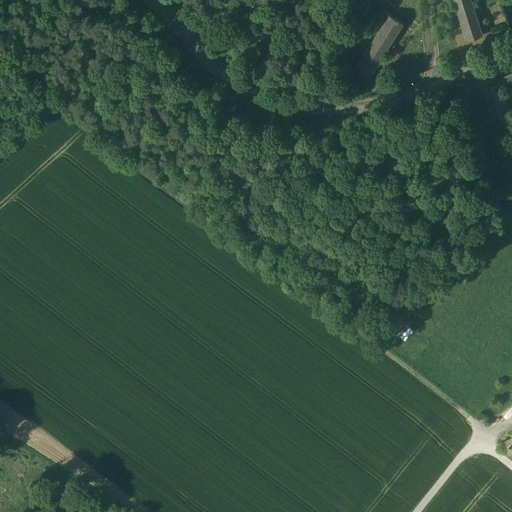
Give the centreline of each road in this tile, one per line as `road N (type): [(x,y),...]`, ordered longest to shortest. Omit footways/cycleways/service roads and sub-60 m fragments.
road 1 (track): [(0,59),(385,353),(511,464)]
road 2 (track): [(155,0),(212,67),(270,106),(331,122),(386,115),(511,60)]
road 3 (track): [(418,511),(478,437),(511,411)]
